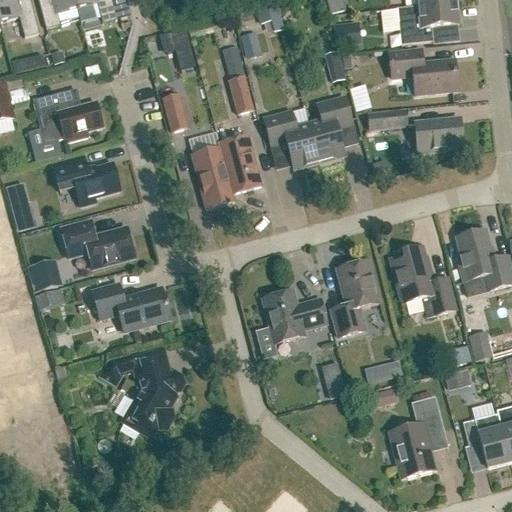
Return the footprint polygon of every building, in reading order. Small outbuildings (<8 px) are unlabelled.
[(0,0),(0,25),(19,21),(24,41),(39,37),(28,0),(0,0)] [(77,12),(73,0),(36,0),(46,33),(60,29),(57,18),(77,12)] [(73,0),(77,12),(97,7),(102,27),(126,21),(123,9),(113,11),(110,0),(73,0)] [(417,11),(456,7),(455,0),(395,0),(395,1),(404,0),(416,0),(417,10),(417,11)] [(417,11),(417,10),(397,12),(398,25),(401,49),(432,45),(431,32),(458,29),(456,7),(417,11)] [(278,10),(258,15),(261,27),(281,22),(278,10)] [(358,27),(336,30),(338,49),(360,47),(358,27)] [(169,55),(182,52),(187,71),(201,68),(192,31),(165,38),(169,55)] [(256,36),(241,40),(245,58),(261,55),(256,36)] [(423,68),(421,54),(390,58),(393,82),(414,80),(416,99),(455,95),(453,80),(456,80),(454,65),(423,68)] [(338,56),(326,59),(333,86),(345,83),(338,56)] [(45,70),(42,58),(30,61),(33,73),(45,70)] [(240,64),(226,67),(229,82),(244,78),(240,64)] [(238,118),(254,114),(245,81),(230,85),(238,118)] [(0,125),(14,121),(5,86),(0,86),(0,125)] [(365,91),(352,94),(357,115),(370,112),(365,91)] [(65,114),(61,97),(33,104),(39,127),(44,147),(64,142),(64,145),(88,139),(87,136),(102,132),(96,106),(65,114)] [(172,136),(188,132),(179,99),(164,103),(172,136)] [(309,128),(319,167),(344,160),(337,132),(353,128),(346,101),(318,109),(322,124),(309,128)] [(369,134),(407,130),(406,112),(368,116),(369,134)] [(319,167),(309,128),(296,131),(292,116),(264,123),(272,150),(287,146),(294,173),(319,167)] [(418,157),(447,154),(447,152),(463,150),(460,123),(415,127),(418,157)] [(220,152),(232,198),(262,191),(248,140),(220,148),(221,152),(220,152)] [(234,206),(232,198),(220,152),(192,160),(206,214),(234,206)] [(87,175),(83,159),(52,168),(57,187),(73,183),(80,210),(95,206),(94,202),(119,195),(112,168),(87,175)] [(94,241),(90,225),(61,233),(68,261),(88,256),(92,273),(134,261),(127,232),(94,241)] [(493,265),(485,235),(456,243),(461,262),(457,263),(463,286),(483,281),(487,296),(511,288),(511,277),(507,261),(493,265)] [(433,286),(428,269),(422,266),(424,262),(422,251),(403,256),(404,260),(390,264),(400,302),(403,303),(404,307),(422,302),(427,321),(455,314),(447,283),(433,286)] [(62,289),(55,264),(27,271),(34,296),(62,289)] [(338,342),(365,334),(359,312),(379,307),(368,265),(337,273),(346,310),(331,314),(338,342)] [(123,303),(119,288),(92,295),(99,323),(118,318),(123,335),(167,324),(164,312),(166,312),(161,292),(123,303)] [(296,309),(293,295),(262,303),(274,348),(304,340),(303,334),(326,328),(320,303),(296,309)] [(486,337),(468,341),(474,366),(491,362),(486,337)] [(169,378),(162,355),(130,363),(129,359),(109,364),(100,379),(115,388),(121,377),(121,375),(134,372),(138,388),(140,387),(143,396),(138,405),(136,403),(123,425),(151,442),(157,430),(160,432),(166,431),(172,421),(170,414),(168,413),(169,410),(168,405),(165,404),(169,396),(179,394),(182,388),(181,380),(174,377),(169,378)] [(321,371),(326,390),(342,386),(337,366),(321,371)] [(394,392),(380,395),(384,409),(398,405),(394,392)] [(401,483),(435,474),(429,451),(446,447),(434,401),(411,407),(417,429),(388,436),(401,483)] [(511,410),(496,415),(497,418),(501,432),(510,467),(511,466),(511,410)] [(510,467),(501,432),(497,418),(463,427),(468,450),(480,447),(486,473),(510,467)]
